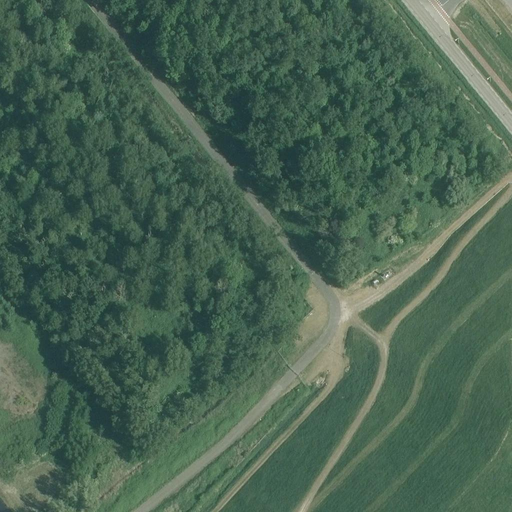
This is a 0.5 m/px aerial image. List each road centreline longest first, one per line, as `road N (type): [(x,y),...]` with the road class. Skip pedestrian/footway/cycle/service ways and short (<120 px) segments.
road 1 (track): [(92,0),(334,300),(384,344),(374,394),(302,511)]
road 2 (tertiary): [(511,120),(417,0)]
